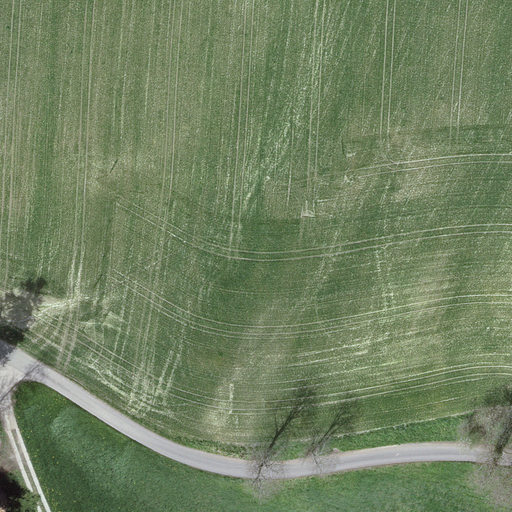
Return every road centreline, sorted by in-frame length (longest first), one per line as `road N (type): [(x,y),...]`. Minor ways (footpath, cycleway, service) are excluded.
road 1 (unclassified): [(0,350),(153,442),(214,464),(275,469),(437,451),(511,458)]
road 2 (track): [(0,380),(45,511)]
